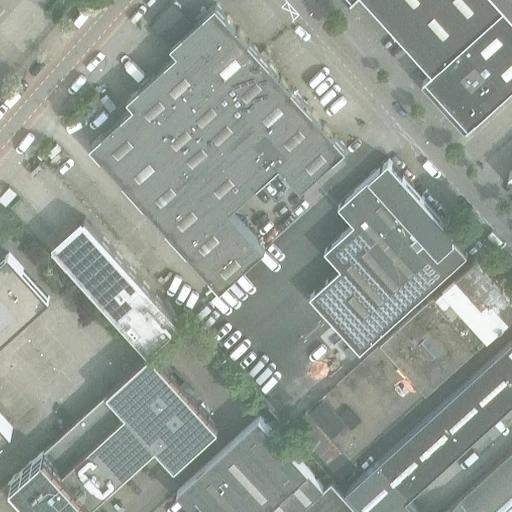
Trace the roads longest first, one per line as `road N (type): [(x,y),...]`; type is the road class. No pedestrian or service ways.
road 1 (unclassified): [(511,237),(295,0)]
road 2 (unclassified): [(0,150),(130,0)]
